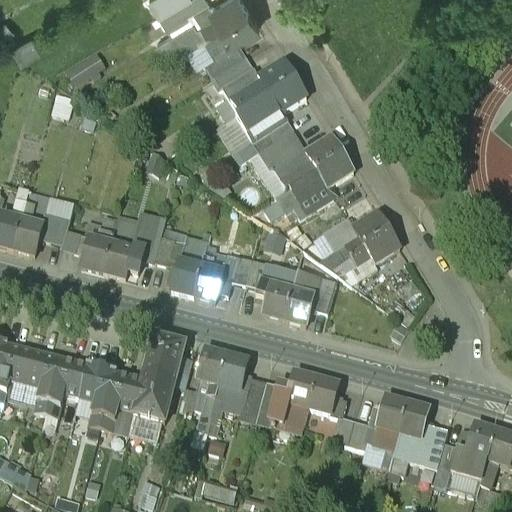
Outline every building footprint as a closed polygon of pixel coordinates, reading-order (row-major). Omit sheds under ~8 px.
[(149,0),(159,16),(186,0),(149,0)] [(239,0),(227,0),(211,10),(215,17),(222,28),(247,12),(239,0)] [(393,23),(364,0),(309,0),(305,6),(367,56),(393,23)] [(247,12),(222,28),(228,38),(204,53),(211,65),(235,49),(233,45),(258,29),(247,12)] [(215,17),(196,30),(198,34),(204,30),(208,37),(222,28),(215,17)] [(208,37),(178,55),(184,65),(204,53),(228,38),(222,28),(208,37)] [(237,53),(204,74),(211,86),(244,65),(237,53)] [(72,91),(103,72),(94,57),(63,76),(72,91)] [(244,65),(211,86),(218,98),(252,77),(244,65)] [(283,70),(258,86),(262,93),(269,103),(294,87),(283,70)] [(269,103),(255,112),(261,122),(275,114),(279,121),(280,120),(305,105),(294,87),(269,103)] [(262,93),(242,106),(245,110),(251,106),(255,112),(269,103),(262,93)] [(275,114),(261,122),(255,112),(231,127),(242,145),(258,134),(260,139),(267,134),(269,138),(268,139),(275,150),(291,139),(293,138),(280,120),(279,121),(275,114)] [(291,139),(275,150),(282,161),(298,150),(291,139)] [(277,180),(275,181),(285,198),(288,196),(341,162),(331,146),(277,180)] [(275,150),(258,161),(269,179),(274,176),(277,180),(306,162),(298,150),(282,161),(275,150)] [(341,162),(288,196),(289,196),(274,205),(284,221),(299,212),(301,216),(295,220),(299,227),(333,205),(327,196),(353,180),(342,162),(341,162)] [(28,197),(19,194),(15,207),(24,209),(28,197)] [(11,224),(0,221),(0,254),(11,257),(19,226),(24,209),(15,207),(11,224)] [(24,209),(19,226),(30,229),(35,212),(24,209)] [(378,221),(352,237),(357,245),(363,255),(389,239),(378,221)] [(30,229),(19,226),(11,257),(35,263),(43,233),(30,229)] [(111,231),(106,230),(101,248),(110,250),(113,240),(109,238),(111,231)] [(123,234),(119,233),(117,241),(113,240),(110,250),(132,256),(135,246),(131,245),(134,235),(124,232),(123,234)] [(389,239),(363,255),(369,265),(374,272),(399,256),(389,239)] [(101,248),(88,245),(80,275),(102,281),(110,250),(101,248)] [(357,245),(338,257),(340,260),(345,257),(349,264),(363,255),(357,245)] [(132,256),(110,250),(102,281),(124,287),(132,256)] [(194,261),(181,257),(178,268),(200,274),(203,263),(198,262),(200,257),(195,255),(194,261)] [(349,264),(340,270),(343,275),(347,272),(350,277),(369,265),(363,255),(349,264)] [(226,264),(209,259),(208,264),(203,263),(200,274),(221,280),(226,264)] [(251,267),(236,263),(229,289),(244,292),(251,267)] [(200,274),(178,268),(170,299),(192,305),(200,274)] [(221,280),(200,274),(192,305),(213,310),(221,280)] [(285,281),(272,277),(260,322),(281,328),(292,287),(289,286),(291,278),(286,277),(285,281)] [(292,287),(281,328),(303,334),(307,317),(312,318),(315,306),(311,305),(315,285),(294,279),(292,287)] [(333,290),(320,286),(315,306),(312,318),(325,322),(333,290)] [(185,352),(153,344),(144,379),(165,384),(164,388),(175,391),(185,352)] [(34,361),(7,354),(7,352),(0,377),(0,399),(6,401),(9,389),(25,393),(34,361)] [(225,363),(204,357),(196,388),(209,391),(205,407),(209,408),(210,402),(215,404),(225,363)] [(60,368),(34,361),(25,393),(40,397),(34,420),(46,423),(60,368)] [(247,369),(225,363),(215,404),(219,405),(217,411),(222,412),(226,396),(239,399),(247,369)] [(86,375),(60,368),(46,423),(57,426),(63,403),(79,407),(88,373),(86,373),(86,375)] [(115,381),(88,373),(79,407),(94,411),(88,434),(100,438),(115,381)] [(165,384),(144,379),(141,389),(142,389),(133,423),(164,431),(175,391),(164,388),(165,384)] [(141,389),(115,382),(116,381),(115,381),(100,438),(111,441),(117,417),(133,421),(133,423),(142,389),(141,389)] [(294,381),(290,396),(278,393),(278,394),(274,409),(278,410),(271,435),(281,438),(284,434),(302,439),(307,418),(308,418),(316,387),(294,381)] [(338,393),(316,387),(308,418),(329,423),(330,420),(343,423),(347,410),(334,407),(338,393)] [(278,394),(266,391),(256,431),(271,435),(278,410),(274,409),(278,394)] [(196,400),(185,397),(179,418),(191,421),(196,400)] [(380,419),(371,417),(367,434),(370,435),(366,450),(372,451),(371,452),(393,458),(405,410),(384,405),(380,419)] [(393,458),(392,463),(436,475),(440,461),(427,458),(433,435),(424,433),(428,416),(405,410),(393,458)] [(352,430),(338,427),(332,449),(346,453),(352,430)] [(367,434),(352,430),(346,453),(364,457),(366,450),(370,435),(367,434)] [(471,442),(461,439),(457,454),(456,457),(450,479),(480,487),(482,478),(483,478),(486,467),(496,437),(474,431),(471,442)] [(446,439),(433,435),(427,458),(440,461),(443,450),(446,439)] [(508,473),(511,461),(511,442),(496,437),(486,467),(496,470),(508,473)] [(9,451),(0,448),(0,457),(2,458),(2,460),(7,461),(9,451)] [(457,454),(443,450),(440,461),(436,475),(450,479),(456,457),(457,454)] [(18,453),(9,451),(7,461),(8,461),(8,460),(15,462),(18,453)] [(30,456),(21,454),(15,474),(24,477),(30,456)] [(496,470),(486,467),(483,478),(488,480),(486,486),(490,488),(496,470)] [(236,495),(205,486),(202,498),(233,507),(236,495)]
